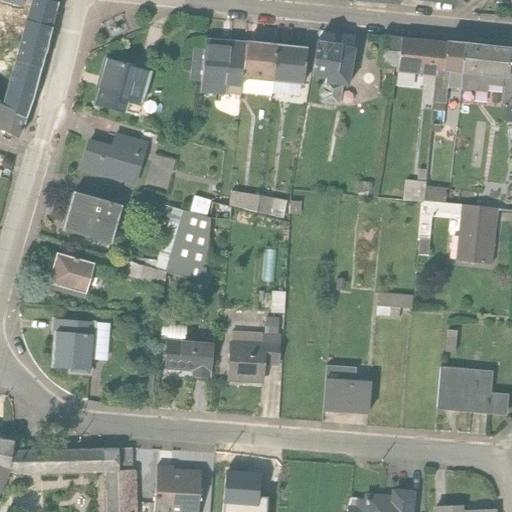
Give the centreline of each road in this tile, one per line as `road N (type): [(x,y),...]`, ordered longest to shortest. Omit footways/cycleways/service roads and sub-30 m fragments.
road 1 (unclassified): [(0,368),(44,413),(82,425),(507,458),(511,511)]
road 2 (unclassified): [(189,0),(511,33)]
road 3 (tertiary): [(74,0),(0,279)]
